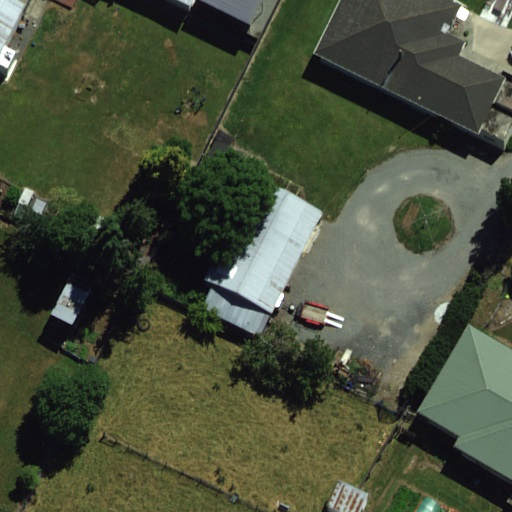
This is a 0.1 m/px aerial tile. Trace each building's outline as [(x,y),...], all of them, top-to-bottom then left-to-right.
[(0,0),(0,53),(23,4),(15,0),(0,0)] [(173,0),(191,9),(194,0),(200,0),(250,25),(263,0),(173,0)] [(338,0),(312,52),(478,135),(504,78),(458,54),(462,42),(448,33),(459,7),(444,0),(338,0)] [(272,313),(322,211),(255,178),(205,280),(272,313)] [(98,313),(62,296),(42,337),(78,354),(98,313)] [(511,350),(466,323),(419,412),(459,435),(455,444),(511,477),(511,350)]
